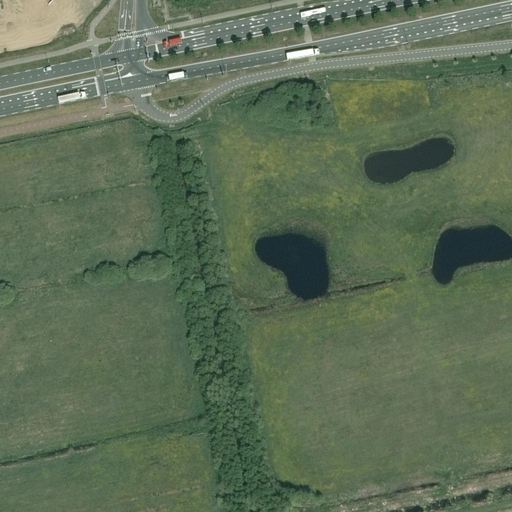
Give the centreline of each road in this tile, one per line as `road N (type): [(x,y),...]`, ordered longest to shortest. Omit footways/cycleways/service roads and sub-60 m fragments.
road 1 (unclassified): [(143,102),(172,117),(234,83),(282,72),(511,46)]
road 2 (primary): [(138,81),(511,8)]
road 3 (primary): [(399,0),(135,55)]
road 4 (primary): [(0,109),(138,81)]
road 5 (primary): [(135,55),(0,83)]
